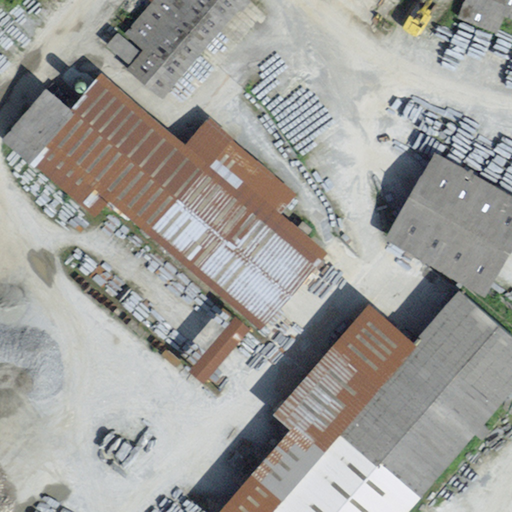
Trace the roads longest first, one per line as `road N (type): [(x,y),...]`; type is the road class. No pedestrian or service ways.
road 1 (track): [(0,209),(89,244),(181,304),(253,385),(278,369),(369,266),(370,229),(346,108),(377,48)]
road 2 (track): [(52,24),(172,116),(294,0)]
road 3 (track): [(0,210),(29,289),(1,511)]
road 4 (track): [(27,329),(138,405),(151,429),(148,467),(130,511)]
road 5 (track): [(511,87),(356,40),(299,0)]
